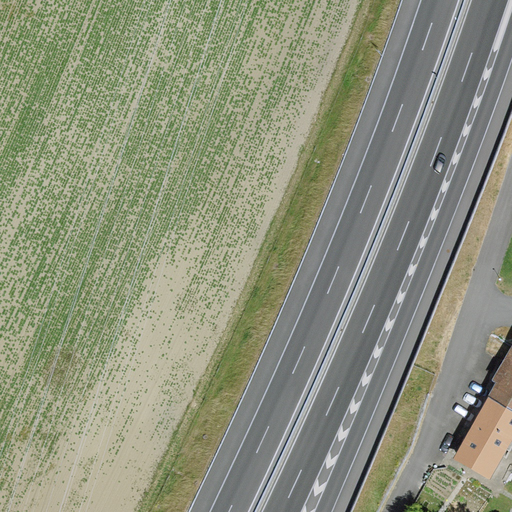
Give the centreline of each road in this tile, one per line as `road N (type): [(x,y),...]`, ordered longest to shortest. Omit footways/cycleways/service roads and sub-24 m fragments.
road 1 (motorway): [(439,0),(335,272),(228,511)]
road 2 (motorway): [(281,511),(418,198),(489,0)]
road 3 (motorway): [(323,511),(511,34)]
road 4 (residential): [(395,511),(434,423),(511,191)]
